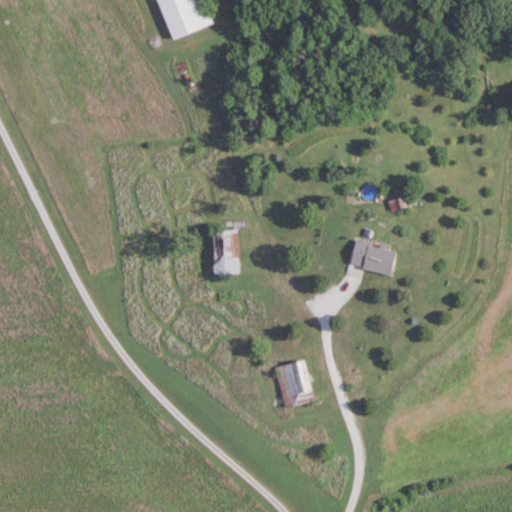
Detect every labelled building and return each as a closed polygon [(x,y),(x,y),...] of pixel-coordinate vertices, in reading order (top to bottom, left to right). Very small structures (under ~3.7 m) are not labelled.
[(159,0),(173,39),(214,24),(205,0),(159,0)] [(391,199),(392,208),(416,206),(415,197),(391,199)] [(214,230),(215,273),(240,273),(239,230),(214,230)] [(352,264),(393,275),(400,250),(359,239),(352,264)] [(284,401),(314,393),(306,360),(276,367),(284,401)]
